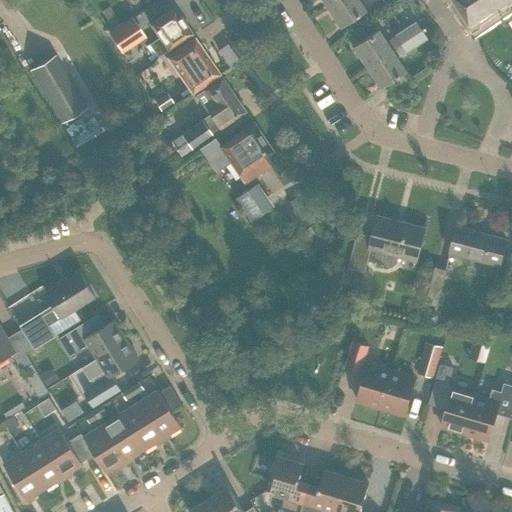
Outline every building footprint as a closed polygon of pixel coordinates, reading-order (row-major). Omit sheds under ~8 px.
[(339,26),(364,9),(357,0),(333,0),(325,5),(339,26)] [(451,0),(469,28),(511,0),(451,0)] [(150,23),(159,36),(149,43),(157,56),(168,49),(191,34),(174,8),(150,23)] [(144,36),(131,16),(107,31),(121,52),(144,36)] [(377,29),(352,46),(365,66),(421,30),(415,22),(394,34),(384,40),(377,29)] [(421,30),(365,66),(379,86),(387,81),(404,70),(396,58),(406,52),(426,38),(421,30)] [(167,57),(192,93),(219,74),(194,39),(167,57)] [(29,69),(60,123),(86,107),(54,54),(29,69)] [(169,140),(179,154),(218,128),(219,129),(230,122),(245,112),(222,77),(196,95),(208,113),(169,140)] [(173,102),(166,92),(154,101),(160,110),(173,102)] [(215,172),(230,162),(244,182),(269,166),(264,158),(273,151),(253,122),(237,134),(220,146),(214,138),(199,148),(215,172)] [(131,178),(115,189),(122,199),(138,188),(131,178)] [(237,198),(251,217),(268,205),(255,186),(237,198)] [(302,228),(324,217),(320,210),(324,208),(313,188),(286,202),(296,222),(299,221),(302,228)] [(349,268),(365,272),(368,260),(375,262),(374,265),(383,267),(386,268),(390,267),(394,265),(396,262),(397,261),(398,255),(417,259),(427,218),(426,218),(423,228),(379,217),(381,206),(380,206),(373,236),(358,233),(349,268)] [(449,253),(499,266),(506,239),(456,226),(449,253)] [(425,303),(438,306),(447,270),(434,267),(425,303)] [(40,313),(20,325),(35,349),(81,320),(74,310),(95,297),(79,271),(46,292),(55,307),(41,316),(40,313)] [(432,312),(428,315),(429,320),(434,322),(438,318),(437,313),(432,312)] [(89,346),(96,358),(126,339),(114,319),(88,335),(82,324),(59,338),(66,350),(70,347),(75,354),(89,346)] [(0,359),(12,353),(15,351),(7,337),(0,325),(0,359)] [(21,329),(7,337),(15,351),(12,353),(22,370),(33,364),(26,354),(34,349),(21,329)] [(104,370),(90,379),(94,385),(83,392),(93,408),(121,390),(112,376),(139,359),(126,339),(96,358),(104,370)] [(344,369),(360,373),(368,346),(352,341),(344,369)] [(433,378),(442,346),(425,341),(417,373),(433,378)] [(473,342),(470,349),(487,355),(490,347),(473,342)] [(368,363),(357,401),(380,408),(391,370),(368,363)] [(441,426),(464,433),(476,395),(452,388),(448,386),(454,368),(440,364),(428,404),(446,409),(441,426)] [(52,368),(41,375),(48,385),(59,379),(52,368)] [(404,415),(415,377),(391,370),(380,408),(404,415)] [(26,377),(38,398),(48,392),(36,371),(26,377)] [(139,381),(121,392),(126,400),(144,389),(139,381)] [(492,389),(489,399),(476,395),(464,433),(488,440),(496,414),(511,418),(511,385),(504,383),(501,391),(492,389)] [(181,427),(158,389),(139,401),(162,439),(181,427)] [(139,401),(121,413),(144,450),(162,439),(139,401)] [(22,402),(3,413),(7,419),(25,407),(22,402)] [(107,412),(102,404),(84,415),(89,423),(107,412)] [(126,462),(144,450),(121,413),(102,424),(126,462)] [(13,416),(4,422),(10,431),(19,424),(13,416)] [(39,419),(31,425),(36,433),(44,427),(39,419)] [(126,462),(102,424),(83,436),(94,453),(107,473),(126,462)] [(59,428),(40,440),(64,477),(83,465),(80,461),(94,453),(83,436),(81,432),(67,441),(59,428)] [(45,489),(64,477),(40,440),(22,451),(45,489)] [(26,500),(45,489),(22,451),(3,463),(26,500)] [(300,511),(309,483),(298,480),(303,463),(280,456),(269,492),(283,497),(278,511),(300,511)] [(321,511),(322,508),(334,511),(335,511),(345,476),(323,469),(317,486),(309,483),(300,511),(321,511)] [(360,511),(368,483),(345,476),(335,511),(360,511)] [(0,511),(13,511),(0,486),(0,511)] [(244,511),(228,486),(208,499),(216,511),(256,511),(253,506),(244,511)] [(216,511),(208,499),(188,511),(216,511)] [(417,511),(405,508),(404,511),(455,511),(456,511),(428,503),(425,511),(417,511)]
